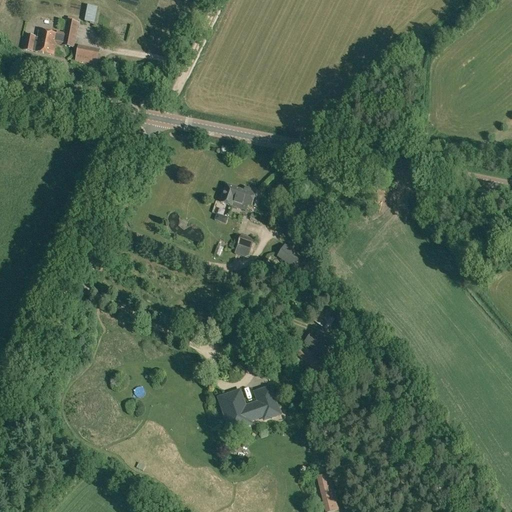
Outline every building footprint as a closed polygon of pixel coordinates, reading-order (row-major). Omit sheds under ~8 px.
[(88,6),(85,22),(95,23),(97,8),(88,6)] [(35,52),(54,56),(56,42),(62,43),(62,46),(74,48),(76,37),(78,23),(67,21),(64,36),(58,35),(58,34),(39,30),(38,37),(27,35),(24,50),(33,52),(33,51),(35,52)] [(76,61),(96,65),(99,53),(78,49),(76,61)] [(232,207),(246,211),(248,205),(252,206),(257,191),(248,188),(247,192),(227,186),(221,203),(232,207)] [(235,255),(248,259),(251,249),(254,239),(242,235),(238,244),(235,255)] [(290,266),(293,268),(302,255),(300,254),(285,245),(277,257),(279,258),(290,266)] [(284,281),(289,285),(291,282),(290,281),(293,277),(280,268),(274,277),(282,283),(284,281)] [(300,284),(315,298),(318,295),(319,292),(317,289),(317,286),(307,277),(300,284)] [(312,321),(328,331),(335,320),(330,317),(333,313),(328,309),(325,313),(320,310),(312,321)] [(304,343),(323,358),(331,348),(313,333),(304,343)] [(295,354),(317,372),(322,366),(315,360),(317,357),(302,345),(301,346),(296,341),(290,349),(295,353),(295,354)] [(217,398),(229,434),(253,425),(252,422),(262,419),(264,422),(282,416),(271,385),(253,392),(256,402),(246,405),(241,389),(217,398)] [(316,477),(325,511),(329,511),(339,510),(330,474),(316,477)]
